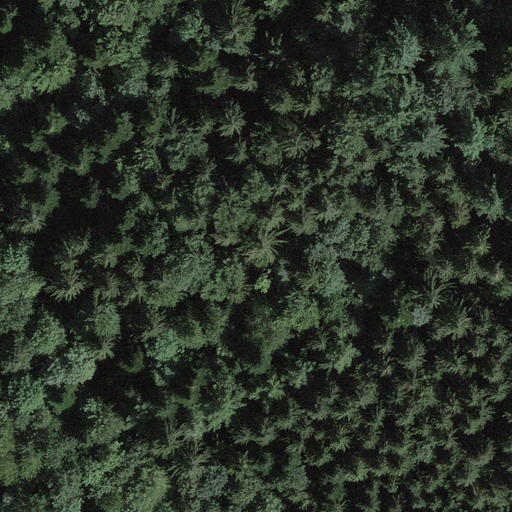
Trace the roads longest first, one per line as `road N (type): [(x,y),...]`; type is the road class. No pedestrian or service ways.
road 1 (track): [(198,511),(0,158)]
road 2 (track): [(511,219),(426,36),(418,0)]
